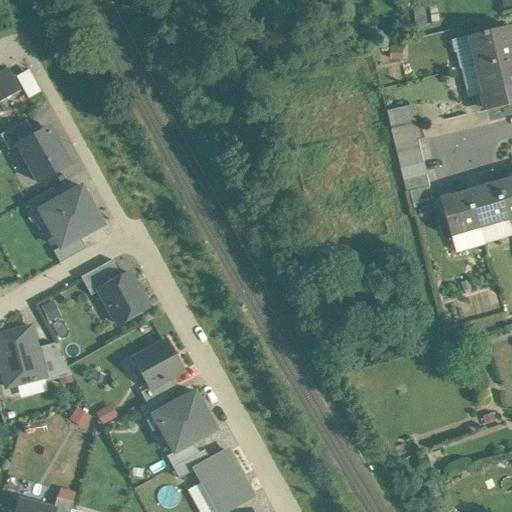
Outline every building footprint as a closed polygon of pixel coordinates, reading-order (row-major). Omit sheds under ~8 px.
[(508,26),(469,36),(476,65),(511,56),(511,44),(508,28),(509,27),(508,26)] [(511,56),(476,65),(487,110),(511,104),(511,56)] [(0,73),(0,101),(19,91),(7,69),(0,73)] [(25,121),(0,134),(0,135),(8,150),(17,145),(34,136),(25,121)] [(34,136),(17,145),(37,182),(70,165),(50,128),(34,136)] [(420,152),(397,157),(400,169),(423,163),(420,152)] [(423,163),(400,169),(403,180),(426,174),(423,163)] [(426,174),(403,180),(406,192),(429,186),(426,174)] [(511,177),(496,182),(508,220),(511,219),(511,177)] [(496,182),(468,191),(479,229),(508,220),(496,182)] [(39,211),(60,248),(60,249),(80,238),(103,225),(81,187),(59,199),(39,210),(39,211)] [(33,214),(39,211),(39,210),(59,199),(52,188),(26,202),(33,214)] [(468,191),(439,199),(451,237),(479,229),(468,191)] [(86,249),(80,238),(60,249),(60,248),(53,251),(60,263),(86,249)] [(131,272),(96,291),(116,326),(150,308),(142,294),(143,290),(139,281),(135,281),(131,272)] [(31,327),(0,335),(0,365),(6,387),(17,384),(44,377),(37,348),(31,327)] [(149,388),(150,389),(173,377),(183,371),(167,341),(133,359),(149,388)] [(44,377),(45,382),(71,375),(54,343),(37,348),(44,377)] [(44,377),(17,384),(20,398),(48,391),(45,382),(44,377)] [(147,404),(166,394),(178,387),(173,377),(150,389),(149,388),(141,393),(147,404)] [(195,392),(172,404),(153,415),(173,452),(193,442),(216,430),(195,392)] [(145,419),(153,415),(172,404),(166,394),(147,404),(139,408),(145,419)] [(199,453),(193,442),(173,452),(166,456),(172,467),(179,479),(194,470),(194,469),(210,461),(204,450),(199,453)] [(223,511),(252,496),(227,451),(210,461),(194,469),(194,470),(217,511),(223,511)] [(54,510),(53,511),(70,511),(71,509),(73,502),(56,498),(53,509),(54,510)] [(53,511),(54,510),(53,509),(19,500),(16,511),(53,511)]
